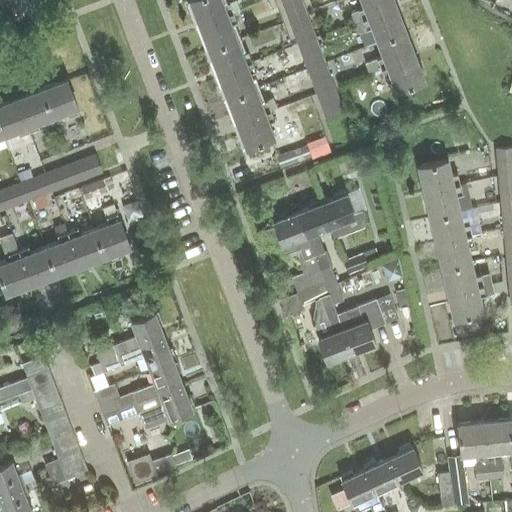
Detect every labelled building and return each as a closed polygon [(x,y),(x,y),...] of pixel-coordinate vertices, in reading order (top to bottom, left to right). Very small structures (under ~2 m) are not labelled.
[(188,0),(198,25),(232,12),(239,9),(235,0),(223,5),(220,0),(188,0)] [(278,0),(286,19),(296,15),(290,0),(278,0)] [(290,0),(296,15),(307,11),(302,0),(290,0)] [(354,22),(397,7),(394,0),(360,0),(364,7),(357,9),(351,12),(354,22)] [(377,42),(406,31),(397,7),(354,22),(358,33),(371,28),(377,42)] [(305,40),(316,36),(307,11),(296,15),(305,40)] [(208,50),(236,39),(230,25),(237,23),(232,12),(198,25),(208,50)] [(295,43),(305,40),(296,15),(286,19),(295,43)] [(379,68),(415,56),(406,31),(377,42),(382,56),(376,59),(365,63),(369,72),(379,68)] [(315,64),(325,60),(316,36),(305,40),(315,64)] [(251,62),(247,51),(241,54),(236,39),(208,50),(217,75),(251,62)] [(304,68),(315,64),(305,40),(295,43),(304,68)] [(415,56),(379,68),(383,80),(390,77),(395,92),(424,81),(415,56)] [(324,88),(334,85),(325,60),(315,64),(324,88)] [(249,74),(255,72),(251,62),(217,75),(226,99),(255,88),(249,74)] [(313,92),(324,88),(315,64),(304,68),(313,92)] [(39,89),(50,118),(64,112),(67,119),(77,114),(64,79),(39,89)] [(324,88),(334,115),(344,112),(334,85),(324,88)] [(259,101),(255,88),(226,99),(235,124),(276,107),(272,97),(259,101)] [(323,119),(334,115),(324,88),(313,92),(323,119)] [(36,123),(50,118),(39,89),(14,98),(28,133),(39,129),(36,123)] [(17,137),(28,133),(14,98),(0,103),(0,133),(1,136),(15,131),(17,137)] [(276,107),(235,124),(245,149),(274,138),(268,124),(274,121),(273,120),(281,117),(278,107),(276,107)] [(306,145),(277,155),(282,168),(311,157),(306,145)] [(496,175),(507,174),(504,146),(493,147),(496,175)] [(72,172),(98,162),(94,152),(68,162),(72,172)] [(423,192),(459,184),(456,173),(449,175),(446,159),(417,166),(423,192)] [(47,182),(72,172),(68,162),(43,171),(47,182)] [(72,172),(76,183),(102,173),(98,162),(72,172)] [(23,191),(47,182),(43,171),(19,180),(23,191)] [(51,192),(76,183),(72,172),(47,182),(51,192)] [(498,201),(509,200),(507,174),(496,175),(498,201)] [(80,187),(84,199),(107,190),(102,178),(80,187)] [(0,199),(23,191),(19,180),(0,187),(0,199)] [(27,201),(51,192),(47,182),(23,191),(27,201)] [(429,217),(458,210),(454,196),(461,194),(459,184),(423,192),(429,217)] [(363,209),(353,213),(344,190),(333,194),(335,197),(322,202),(330,226),(334,237),(364,225),(363,209)] [(0,204),(2,210),(27,201),(23,191),(0,199),(0,204)] [(330,226),(322,202),(321,199),(309,203),(311,207),(298,212),(324,282),(335,278),(335,276),(333,277),(330,265),(332,265),(326,249),(324,250),(317,231),(330,226)] [(501,227),(511,226),(509,200),(498,201),(501,227)] [(123,206),(127,220),(141,216),(136,201),(123,206)] [(115,213),(113,206),(102,210),(106,221),(92,226),(104,257),(129,247),(116,212),(115,213)] [(434,242),(479,232),(477,222),(461,226),(458,210),(429,217),(434,242)] [(324,282),(298,212),(285,217),(283,214),(272,218),(275,225),(266,229),(273,248),(282,245),(286,254),(294,251),(303,273),(292,277),(298,292),(324,282)] [(57,235),(66,231),(63,224),(54,227),(57,235)] [(79,266),(104,257),(92,226),(78,232),(76,227),(66,231),(79,266)] [(503,253),(511,252),(511,230),(511,226),(501,227),(503,253)] [(55,275),(79,266),(66,231),(57,235),(56,235),(57,240),(43,245),(55,275)] [(0,235),(0,237),(6,254),(8,259),(0,261),(0,280),(5,294),(30,284),(18,249),(15,242),(11,232),(0,235)] [(440,267),(469,261),(466,246),(473,245),(473,243),(482,241),(479,232),(434,242),(440,267)] [(30,284),(55,275),(43,245),(29,250),(28,246),(18,249),(30,284)] [(342,260),(347,272),(367,265),(362,252),(342,260)] [(506,279),(511,278),(511,252),(503,253),(506,279)] [(446,293),(490,282),(488,273),(473,276),(469,261),(440,267),(446,293)] [(324,282),(328,293),(340,289),(335,278),(324,282)] [(317,298),(328,293),(324,282),(298,292),(302,303),(315,298),(317,297),(317,298)] [(490,282),(446,293),(452,319),(481,312),(477,297),(485,295),(484,294),(493,292),(490,282)] [(338,357),(350,352),(340,325),(331,302),(328,293),(317,298),(317,297),(315,298),(318,307),(320,306),(331,333),(317,338),(327,364),(339,360),(338,357)] [(369,329),(385,322),(375,298),(336,312),(332,301),(331,302),(340,325),(350,352),(363,347),(365,350),(376,346),(369,329)] [(98,361),(163,335),(158,323),(162,321),(157,310),(130,320),(136,335),(94,351),(98,361)] [(149,369),(176,358),(172,347),(168,348),(163,335),(98,361),(102,372),(144,356),(149,369)] [(27,375),(47,367),(43,356),(22,363),(27,375)] [(117,408),(182,383),(177,371),(180,369),(176,358),(149,369),(154,383),(113,399),(117,408)] [(31,386),(51,378),(47,367),(27,375),(28,376),(31,386)] [(31,386),(28,376),(13,382),(0,387),(0,397),(17,392),(31,386)] [(36,398),(56,390),(51,378),(31,386),(36,398)] [(187,395),(182,383),(117,408),(121,419),(139,412),(144,426),(194,406),(190,394),(187,395)] [(21,403),(36,398),(31,386),(17,392),(21,403)] [(40,409),(60,401),(56,390),(36,398),(40,409)] [(45,420),(65,412),(60,401),(40,409),(45,420)] [(121,419),(117,408),(101,414),(105,425),(121,419)] [(49,432),(69,424),(65,412),(45,420),(49,432)] [(492,450),(511,449),(508,417),(483,419),(488,476),(501,475),(500,460),(493,461),(492,450)] [(488,476),(483,419),(457,422),(460,453),(473,452),(474,462),(475,478),(488,476)] [(53,443),(74,435),(69,424),(49,432),(53,443)] [(58,455),(78,447),(74,435),(53,443),(58,455)] [(387,457),(400,483),(410,479),(408,475),(421,469),(409,443),(398,448),(399,451),(387,457)] [(133,480),(194,460),(189,445),(152,457),(149,450),(126,458),(133,480)] [(62,466),(83,458),(78,447),(58,455),(59,457),(62,466)] [(448,471),(452,502),(465,501),(459,454),(446,455),(448,471)] [(63,468),(62,466),(59,457),(44,463),(48,474),(63,468)] [(364,468),(373,491),(389,484),(391,487),(400,483),(387,457),(375,463),(373,459),(362,465),(364,468)] [(62,466),(63,468),(67,478),(87,470),(83,458),(62,466)] [(0,490),(24,481),(30,479),(27,470),(17,473),(12,460),(0,464),(0,490)] [(65,478),(67,478),(63,468),(48,474),(52,483),(65,478)] [(380,507),(380,506),(373,491),(364,468),(352,474),(350,470),(339,475),(351,501),(356,511),(368,506),(370,511),(380,507)] [(439,504),(452,502),(448,471),(435,472),(439,504)] [(24,481),(0,490),(0,501),(2,506),(0,506),(0,511),(20,511),(30,508),(25,494),(29,493),(24,481)]
